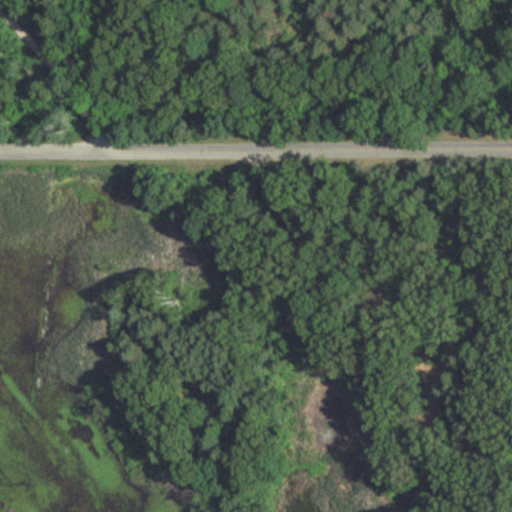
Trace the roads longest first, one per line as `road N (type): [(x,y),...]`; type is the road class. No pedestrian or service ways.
road 1 (residential): [(511,144),(0,147)]
road 2 (residential): [(102,147),(78,96),(0,8)]
